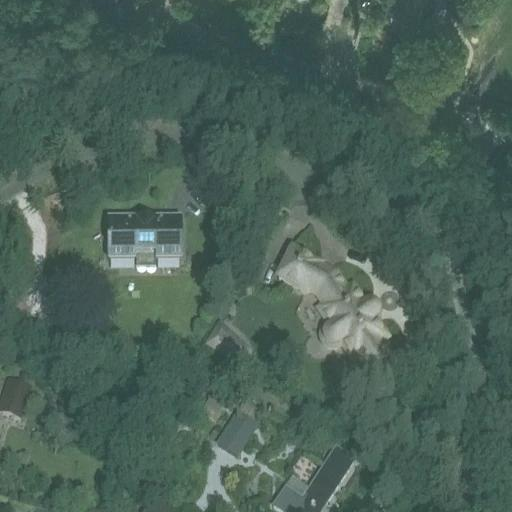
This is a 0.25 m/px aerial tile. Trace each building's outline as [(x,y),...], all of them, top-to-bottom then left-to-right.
[(435,0),(397,0),(393,15),(428,26),(435,0)] [(458,12),(461,0),(449,0),(447,9),(458,12)] [(307,190),(314,204),(324,199),(317,185),(307,190)] [(134,222),(108,222),(108,262),(135,262),(135,255),(155,255),(155,262),(180,262),(180,221),(154,222),(154,224),(134,224),(134,222)] [(335,325),(327,330),(326,331),(325,332),(324,333),(323,335),(323,337),(323,339),(323,340),(323,342),(324,344),(325,345),(326,347),(328,348),(330,348),(331,349),(333,349),(335,349),(337,348),(339,347),(349,363),(355,360),(362,370),(363,383),(365,383),(365,384),(366,387),(367,389),(368,390),(370,392),(372,393),(374,394),(376,395),(378,395),(380,395),(383,394),(385,393),(386,392),(388,390),(389,389),(390,387),(391,384),(391,382),(391,381),(393,381),(392,361),(381,345),(386,341),(374,322),(375,321),(376,319),(377,318),(377,317),(377,315),(377,314),(377,313),(376,311),(375,310),(374,309),(373,309),(372,308),(371,308),(369,307),(368,308),(366,308),(365,309),(352,290),(347,294),(336,277),(319,269),(320,267),(292,254),(279,281),(306,295),(307,293),(317,298),(335,325)] [(44,326),(30,322),(26,336),(40,340),(44,326)] [(241,368),(250,354),(220,324),(206,347),(241,368)] [(0,415),(20,422),(30,390),(6,382),(0,402),(0,415)] [(214,424),(222,412),(224,412),(226,409),(223,407),(210,399),(209,398),(207,402),(208,403),(200,416),(214,424)] [(237,460),(254,429),(232,417),(215,448),(237,460)] [(322,511),(354,463),(334,451),(301,502),(284,491),(272,510),(275,511),(322,511)]
